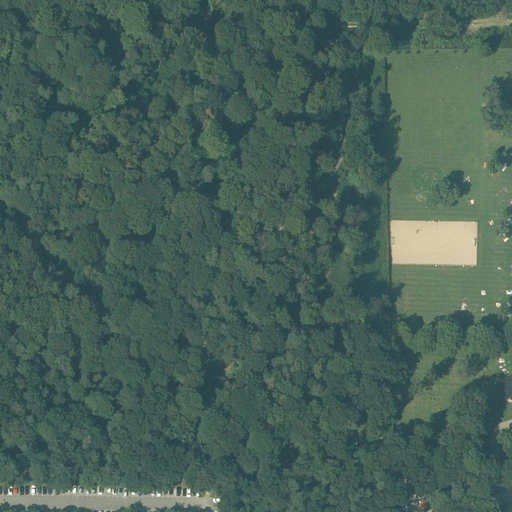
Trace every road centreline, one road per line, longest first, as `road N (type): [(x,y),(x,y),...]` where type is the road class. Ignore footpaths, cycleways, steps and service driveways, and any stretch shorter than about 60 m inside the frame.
road 1 (track): [(511,22),(0,18)]
road 2 (track): [(0,210),(119,328),(210,455)]
road 3 (track): [(305,286),(211,53),(229,23)]
road 4 (track): [(210,455),(389,457)]
road 5 (track): [(119,328),(0,359)]
road 6 (track): [(389,457),(511,459)]
